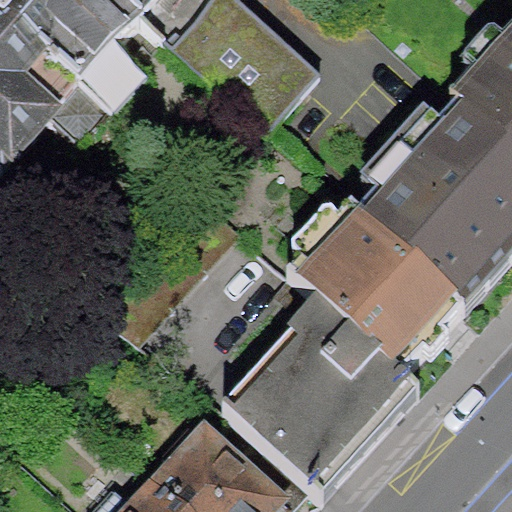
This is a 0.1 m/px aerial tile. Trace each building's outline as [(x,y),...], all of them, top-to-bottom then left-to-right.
[(122,62),(114,55),(140,27),(138,25),(111,0),(0,0),(0,23),(111,124),(144,87),(119,64),(122,62)] [(111,0),(138,25),(158,3),(160,0),(111,0)] [(181,0),(170,13),(158,3),(138,25),(140,27),(171,55),(216,5),(209,0),(181,0)] [(220,0),(216,5),(171,55),(267,142),(319,84),(226,0),(220,0)] [(0,176),(2,179),(48,129),(80,158),(111,124),(0,23),(0,176)] [(511,38),(451,106),(461,115),(511,161),(511,38)] [(462,319),(464,317),(455,309),(477,285),(480,288),(485,293),(511,263),(511,161),(461,115),(360,226),(461,318),(462,319)] [(139,351),(240,241),(193,198),(89,312),(139,351)] [(288,285),(320,313),(399,386),(422,361),(461,318),(360,226),(350,217),(288,285)] [(22,334),(49,355),(86,309),(59,288),(22,334)] [(320,313),(224,418),(322,508),(360,466),(417,402),(399,386),(320,313)] [(282,511),(204,442),(155,495),(173,511),(282,511)] [(173,511),(155,495),(140,511),(173,511)]
